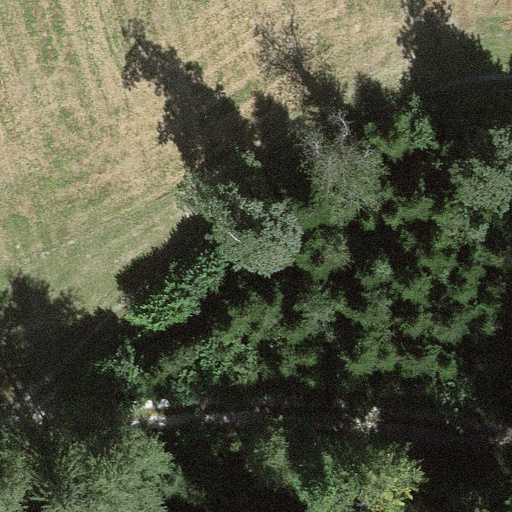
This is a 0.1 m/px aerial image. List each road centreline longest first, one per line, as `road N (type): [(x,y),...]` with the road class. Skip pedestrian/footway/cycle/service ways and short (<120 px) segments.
road 1 (track): [(54,411),(77,380),(328,147),(444,98),(511,90)]
road 2 (track): [(511,448),(314,411),(54,411)]
